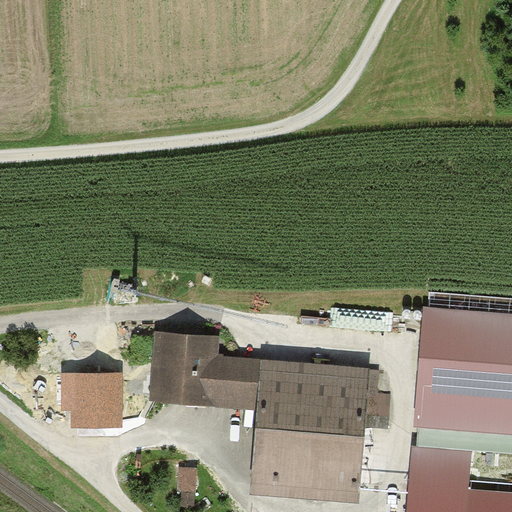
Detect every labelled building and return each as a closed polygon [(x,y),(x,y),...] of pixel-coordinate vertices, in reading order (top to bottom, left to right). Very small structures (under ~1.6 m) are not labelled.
[(511,311),(425,305),(416,426),(511,433),(511,311)] [(223,337),(167,333),(163,399),(219,402),(222,357),(223,337)] [(222,357),(219,402),(266,406),(269,360),(222,357)] [(269,360),(266,406),(261,482),(369,489),(377,367),(269,360)] [(511,511),(511,496),(444,492),(442,511),(511,511)]
